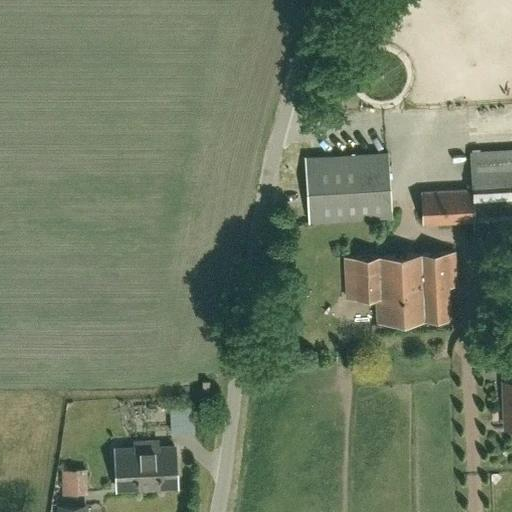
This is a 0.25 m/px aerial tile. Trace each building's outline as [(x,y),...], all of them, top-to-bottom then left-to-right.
[(473,232),(511,229),(511,149),(470,151),(472,188),(421,191),(423,223),(473,220),(473,232)] [(392,216),(387,151),(305,156),(310,221),(392,216)] [(378,321),(451,317),(449,285),(457,285),(455,251),(345,257),(347,297),(376,296),(378,321)] [(193,429),(192,404),(168,405),(169,430),(193,429)] [(142,475),(143,487),(176,486),(174,447),(140,448),(140,462),(136,462),(137,475),(142,475)] [(117,488),(143,487),(142,475),(137,475),(136,462),(140,462),(140,448),(116,449),(117,488)] [(63,470),(64,495),(85,495),(84,469),(63,470)]
